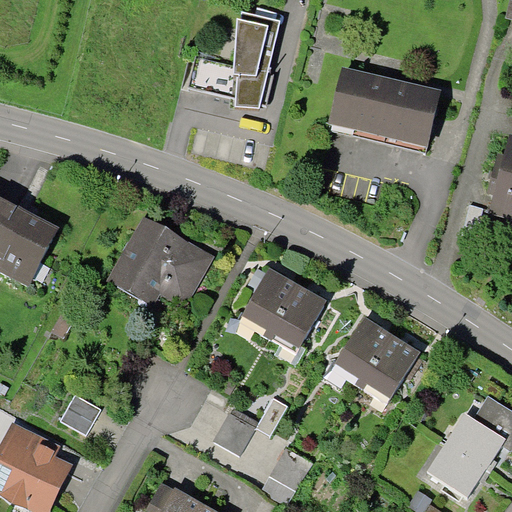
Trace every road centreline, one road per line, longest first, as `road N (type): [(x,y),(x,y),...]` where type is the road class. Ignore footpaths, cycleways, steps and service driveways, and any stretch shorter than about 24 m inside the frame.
road 1 (secondary): [(511,350),(357,254),(148,165),(0,120)]
road 2 (unknown): [(169,173),(192,117),(250,125),(272,111),(298,0)]
road 3 (residential): [(167,392),(97,511)]
